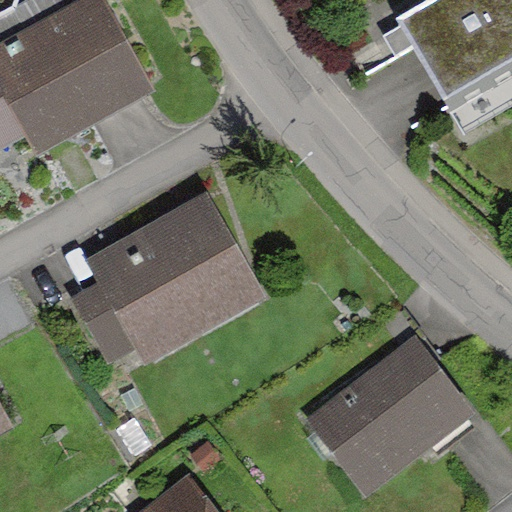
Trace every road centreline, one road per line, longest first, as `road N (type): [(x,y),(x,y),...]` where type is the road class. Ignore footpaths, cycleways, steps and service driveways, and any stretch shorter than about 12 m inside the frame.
road 1 (residential): [(284,98),(0,259)]
road 2 (residential): [(511,327),(361,185),(284,98)]
